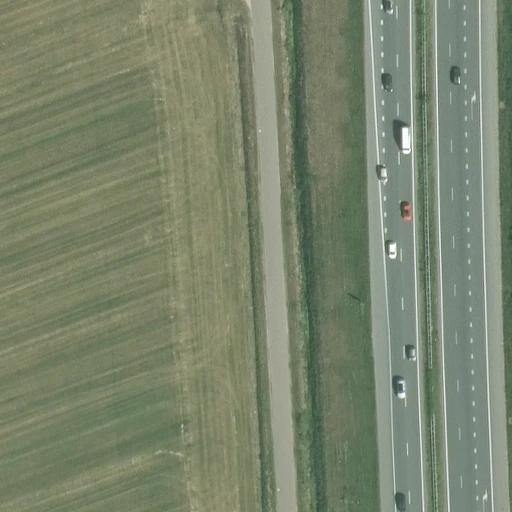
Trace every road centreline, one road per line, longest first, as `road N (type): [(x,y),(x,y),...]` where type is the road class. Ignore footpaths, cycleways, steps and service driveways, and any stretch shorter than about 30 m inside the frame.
road 1 (unclassified): [(287,511),(259,0)]
road 2 (motorway): [(465,511),(449,0)]
road 3 (motorway): [(397,0),(408,511)]
